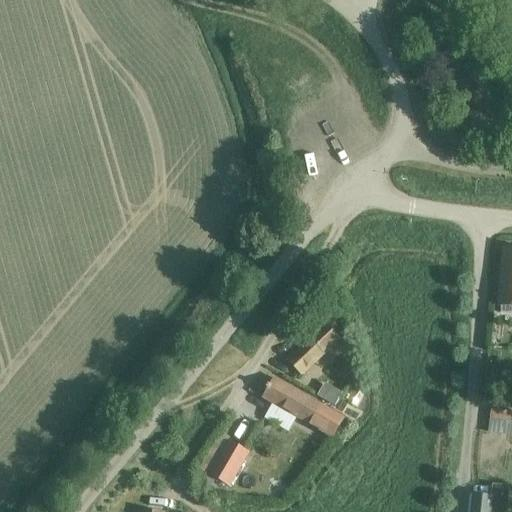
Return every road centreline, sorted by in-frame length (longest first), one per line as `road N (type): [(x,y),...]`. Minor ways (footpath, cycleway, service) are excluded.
road 1 (unclassified): [(78,511),(297,245),(338,203),(371,186)]
road 2 (track): [(202,511),(185,499),(182,474),(348,210),(371,186)]
road 3 (residential): [(456,511),(489,218)]
road 4 (track): [(396,148),(369,136),(334,64),(303,35),(190,0)]
road 5 (tertiary): [(371,186),(377,164),(405,138),(401,93),(384,54),(349,9),(332,0)]
road 6 (tertiary): [(489,218),(391,203),(371,186)]
